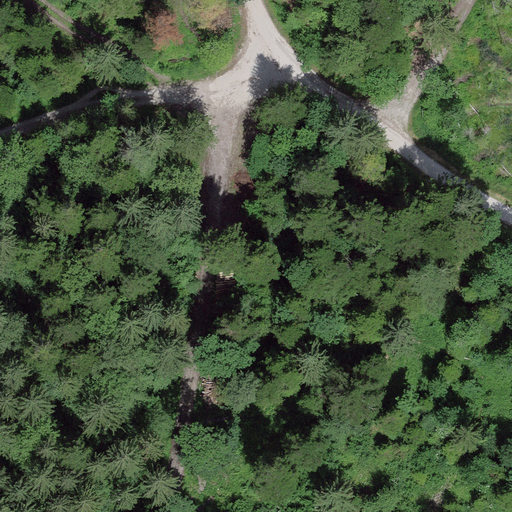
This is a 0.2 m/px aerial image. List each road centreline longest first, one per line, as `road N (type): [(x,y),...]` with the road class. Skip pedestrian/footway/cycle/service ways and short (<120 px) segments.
road 1 (track): [(226,84),(172,511)]
road 2 (track): [(256,0),(283,54),(310,83),(511,212)]
road 3 (track): [(0,138),(93,107),(226,84),(283,54)]
